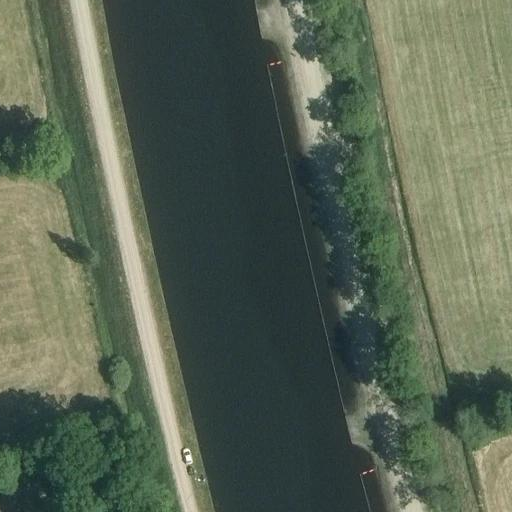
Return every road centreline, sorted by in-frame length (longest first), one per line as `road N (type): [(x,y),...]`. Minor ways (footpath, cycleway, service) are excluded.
road 1 (track): [(277,0),(394,511)]
road 2 (track): [(191,511),(81,0)]
